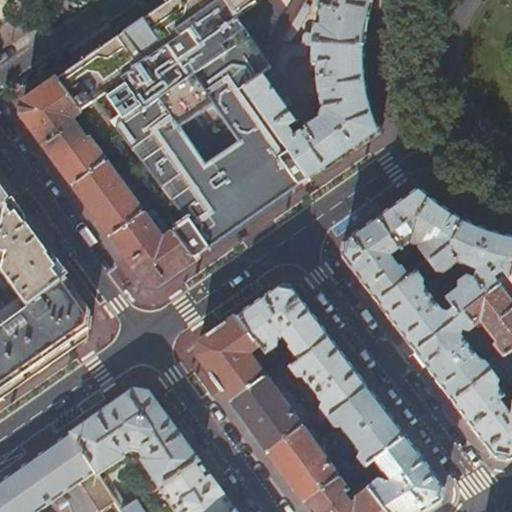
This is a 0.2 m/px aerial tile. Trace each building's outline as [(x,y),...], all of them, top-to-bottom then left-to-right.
[(194,262),(309,181),(245,89),(272,69),(237,17),(225,0),(175,0),(134,29),(57,82),(81,114),(114,157),(118,162),(153,208),(173,234),(194,262)] [(225,0),(237,17),(256,3),(255,1),(256,0),(225,0)] [(372,0),(327,0),(327,2),(321,0),(315,0),(314,6),(320,8),(318,25),(313,25),(312,44),(363,46),(366,25),(369,11),(372,0)] [(282,43),(287,43),(308,9),(308,5),(305,3),(282,43)] [(379,132),(374,118),(369,104),(367,90),(364,78),(363,46),(312,44),(287,43),(282,43),(273,68),(272,69),(245,89),(309,181),(379,132)] [(81,114),(57,82),(41,94),(25,105),(23,118),(73,187),(105,164),(88,141),(86,142),(71,122),(81,114)] [(73,187),(110,238),(143,215),(105,164),(73,187)] [(29,229),(0,189),(0,255),(4,260),(0,262),(0,272),(18,297),(0,310),(0,328),(66,279),(50,258),(29,229)] [(450,246),(463,221),(454,216),(444,209),(432,201),(419,190),(377,219),(400,252),(407,262),(414,257),(407,246),(410,243),(418,246),(418,248),(423,256),(410,266),(415,273),(417,272),(423,267),(450,246)] [(159,287),(194,262),(173,234),(162,242),(143,215),(110,238),(144,284),(159,287)] [(400,252),(377,219),(344,242),(342,256),(378,303),(408,279),(400,268),(399,269),(391,258),(400,252)] [(478,228),(463,221),(450,246),(423,267),(428,275),(434,271),(435,273),(444,273),(457,263),(476,270),(473,277),(467,275),(457,282),(458,290),(447,299),(453,308),(461,318),(464,315),(503,286),(498,279),(505,274),(510,281),(511,279),(511,237),(503,236),(490,232),(485,230),(478,228)] [(424,282),(417,272),(415,273),(408,279),(378,303),(415,352),(461,318),(453,308),(447,313),(440,311),(423,288),(424,282)] [(503,286),(510,281),(505,274),(498,279),(503,286)] [(0,397),(89,335),(90,312),(79,297),(66,279),(0,328),(0,397)] [(511,353),(511,279),(510,281),(503,286),(464,315),(477,328),(482,324),(496,343),(494,345),(498,352),(495,355),(500,362),(511,353)] [(300,363),(330,339),(293,291),(279,288),(237,317),(260,347),(267,356),(274,351),(279,348),(280,347),(280,344),(279,340),(283,337),(292,348),(290,349),(296,358),(300,363)] [(461,318),(415,352),(453,402),(502,365),(500,362),(495,355),(486,364),(478,361),(461,338),(462,332),(469,334),(477,328),(464,315),(461,318)] [(260,347),(237,317),(201,343),(198,358),(210,375),(231,403),(265,378),(249,355),(260,347)] [(368,388),(330,339),(300,363),(294,367),(291,370),(298,379),(305,379),(324,404),(321,412),(328,421),(368,388)] [(291,370),(294,367),(290,363),(287,358),(282,362),(289,371),(291,370)] [(294,367),(300,363),(296,358),(290,363),(294,367)] [(282,376),(289,371),(282,362),(275,367),(282,376)] [(511,377),(502,365),(453,402),(495,457),(511,461),(511,459),(511,407),(511,409),(511,410),(509,413),(500,401),(505,397),(498,388),(500,382),(505,378),(511,387),(511,377)] [(298,379),(291,370),(289,371),(282,376),(289,385),(298,379)] [(265,378),(231,403),(268,453),(303,428),(265,378)] [(406,438),(368,388),(328,421),(336,431),(344,431),(363,456),(360,461),(367,470),(406,438)] [(158,487),(199,461),(160,408),(149,392),(133,390),(70,434),(97,475),(123,457),(121,455),(128,450),(137,452),(143,459),(140,461),(158,487)] [(321,426),(328,421),(321,412),(313,417),(321,426)] [(336,431),(328,421),(321,426),(328,437),(336,431)] [(303,428),(268,453),(305,503),(340,478),(303,428)] [(42,511),(82,484),(100,511),(102,511),(116,503),(97,475),(70,434),(8,478),(0,483),(0,511),(42,511)] [(444,488),(406,438),(367,470),(359,477),(365,484),(376,475),(374,471),(379,468),(384,475),(386,474),(393,483),(389,486),(386,482),(381,481),(369,490),(370,491),(386,511),(424,511),(442,501),(444,488)] [(236,511),(237,511),(199,461),(158,487),(174,511),(236,511)] [(359,477),(367,470),(360,461),(351,467),(353,469),(357,474),(359,477)] [(351,467),(348,462),(341,468),(346,474),(353,469),(351,467)] [(344,484),(357,474),(353,469),(346,474),(340,478),(344,484)] [(386,511),(370,491),(352,505),(345,496),(350,492),(344,484),(340,478),(305,503),(311,511),(386,511)] [(134,503),(144,496),(138,489),(116,503),(121,511),(134,503)] [(140,511),(134,503),(121,511),(122,511),(140,511)]
